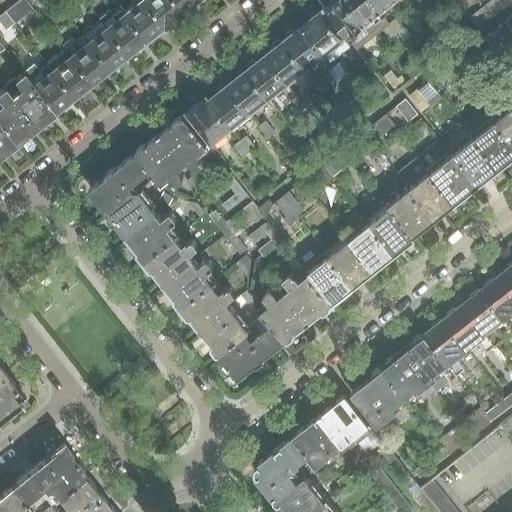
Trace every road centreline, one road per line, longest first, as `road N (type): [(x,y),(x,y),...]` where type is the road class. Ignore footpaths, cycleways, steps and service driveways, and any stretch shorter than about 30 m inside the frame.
road 1 (residential): [(511,209),(225,431)]
road 2 (residential): [(34,183),(225,431)]
road 3 (residential): [(34,183),(268,0)]
road 4 (residential): [(197,467),(159,478),(133,468),(71,392)]
